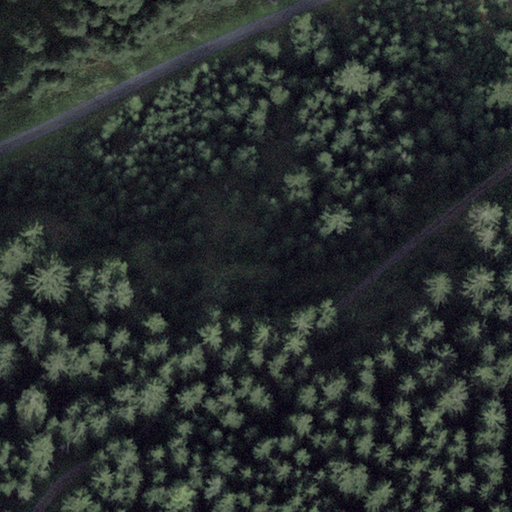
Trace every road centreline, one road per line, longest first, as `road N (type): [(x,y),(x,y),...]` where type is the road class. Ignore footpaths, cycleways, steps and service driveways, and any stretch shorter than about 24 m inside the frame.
road 1 (track): [(36,511),(54,490),(376,285),(511,168)]
road 2 (track): [(0,158),(317,0)]
